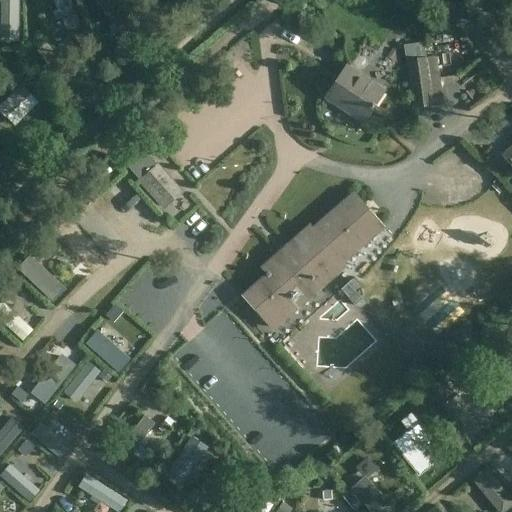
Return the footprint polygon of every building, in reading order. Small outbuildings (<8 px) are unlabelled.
[(139,28),(118,0),(103,0),(98,4),(124,39),(139,28)] [(479,0),(467,11),(478,23),(503,0),(479,0)] [(93,42),(87,32),(76,38),(82,48),(93,42)] [(66,68),(47,44),(37,51),(47,64),(44,67),(49,74),(52,72),(56,77),(66,68)] [(511,66),(511,64),(511,47),(502,57),(511,66)] [(128,62),(123,53),(113,58),(118,67),(128,62)] [(438,56),(408,60),(415,109),(445,105),(438,56)] [(348,67),(327,97),(365,123),(385,88),(348,67)] [(0,106),(0,112),(7,120),(32,95),(22,85),(0,106)] [(492,125),(484,133),(493,143),(502,135),(492,125)] [(511,167),(511,145),(501,156),(511,167)] [(146,151),(128,166),(140,180),(142,179),(168,208),(185,192),(160,164),(158,166),(146,151)] [(8,162),(0,153),(0,162),(4,167),(8,162)] [(466,159),(455,169),(470,186),(481,176),(466,159)] [(506,189),(498,181),(491,187),(499,196),(506,189)] [(267,273),(243,296),(275,332),(349,267),(347,264),(388,228),(355,192),(314,228),(311,224),(262,268),(267,273)] [(511,210),(507,206),(500,215),(511,224),(511,210)] [(352,281),(341,291),(348,299),(354,307),(362,300),(355,292),(359,288),(357,286),(352,281)] [(169,291),(154,309),(163,317),(178,299),(169,291)] [(117,306),(108,317),(115,324),(125,313),(117,306)] [(131,321),(115,339),(124,348),(141,330),(131,321)] [(89,358),(104,341),(96,334),(81,351),(89,358)] [(511,358),(500,368),(511,383),(511,358)] [(453,393),(444,382),(437,388),(447,399),(453,393)] [(19,388),(13,395),(24,404),(30,396),(19,388)] [(85,392),(69,410),(77,417),(93,398),(85,392)] [(471,435),(482,426),(456,397),(446,406),(471,435)] [(58,402),(51,410),(57,414),(63,405),(58,402)] [(147,415),(122,447),(133,456),(158,424),(147,415)] [(174,424),(167,418),(158,430),(165,435),(174,424)] [(407,437),(396,443),(419,477),(430,469),(408,437),(407,437)] [(193,440),(166,477),(178,487),(205,449),(193,440)] [(28,442),(19,451),(26,457),(35,449),(28,442)] [(473,481),(499,511),(505,511),(511,506),(511,497),(488,468),(473,481)] [(92,478),(85,489),(118,511),(121,511),(129,501),(92,478)] [(205,487),(197,498),(205,504),(213,493),(205,487)] [(233,489),(218,511),(235,511),(246,497),(233,489)] [(331,491),(322,492),(323,502),(332,501),(331,491)] [(358,503),(350,493),(343,498),(352,508),(358,503)] [(290,511),(293,509),(282,503),(276,511),(290,511)]
